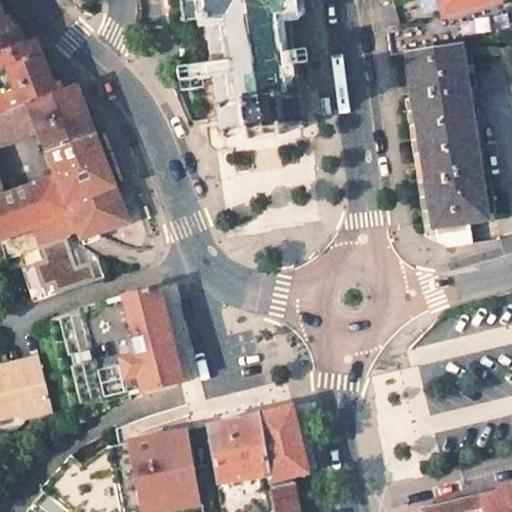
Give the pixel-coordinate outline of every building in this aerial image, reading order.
[(289,7),(305,5),(305,7),(308,7),(308,4),(311,3),(310,0),(178,0),(181,16),(178,16),(178,23),(183,22),(183,26),(187,25),(186,21),(199,19),(202,42),(206,41),(208,56),(204,56),(205,64),(210,64),(211,76),(208,77),(208,84),(212,83),(214,98),(210,100),(212,111),(215,111),(218,130),(214,131),(215,138),(219,138),(220,141),(226,139),(226,135),(239,133),(239,137),(242,137),(243,139),(280,132),(280,131),(282,131),(282,128),(297,126),(298,130),(303,130),(302,125),(306,125),(306,119),(302,119),(299,99),(302,98),(301,88),(298,88),(295,71),(298,70),(297,65),(294,65),(292,52),(295,50),(294,44),(290,44),(288,30),(292,29),(289,7)] [(511,0),(420,0),(423,9),(440,11),(442,16),(490,0),(510,0),(511,5),(511,18),(505,20),(510,37),(511,37),(511,0)] [(13,45),(15,50),(36,43),(4,7),(7,30),(9,29),(12,30),(13,30),(15,32),(16,33),(17,36),(18,38),(18,39),(18,41),(17,42),(16,43),(15,44),(13,45)] [(0,116),(28,106),(56,95),(36,43),(15,50),(13,45),(15,44),(16,43),(17,42),(18,41),(18,39),(18,38),(17,36),(16,33),(15,32),(13,30),(12,30),(9,29),(7,30),(5,24),(0,25),(0,116)] [(500,210),(494,171),(484,172),(470,88),(480,86),(471,39),(405,51),(433,240),(448,249),(472,245),(470,220),(487,217),(486,213),(500,210)] [(36,126),(40,137),(46,153),(93,136),(76,88),(56,95),(28,106),(36,126)] [(0,143),(36,126),(28,106),(0,116),(0,143)] [(111,186),(93,136),(46,153),(47,155),(43,156),(48,171),(51,180),(55,178),(65,206),(112,188),(111,186)] [(46,182),(38,185),(50,222),(53,222),(71,215),(67,209),(66,207),(65,206),(55,178),(51,180),(46,182)] [(3,199),(0,200),(0,241),(50,222),(38,185),(3,199)] [(125,224),(111,186),(112,188),(65,206),(66,207),(67,209),(71,215),(91,217),(96,219),(105,231),(125,224)] [(43,262),(33,266),(42,290),(52,287),(55,296),(103,279),(97,260),(76,268),(66,239),(39,248),(43,262)] [(42,290),(33,266),(21,270),(33,303),(55,296),(52,287),(42,290)] [(78,314),(78,317),(88,355),(78,358),(81,367),(91,365),(100,403),(101,406),(129,399),(128,397),(140,393),(141,395),(155,391),(181,386),(158,289),(124,299),(125,302),(106,308),(105,305),(78,314)] [(88,355),(78,317),(58,322),(67,358),(70,357),(74,372),(70,372),(79,408),(100,403),(91,365),(81,367),(78,358),(88,355)] [(38,361),(10,367),(12,375),(40,368),(38,361)] [(10,367),(0,369),(0,421),(21,417),(22,422),(51,415),(40,368),(12,375),(10,367)] [(317,511),(311,486),(293,489),(292,478),(309,476),(292,408),(254,417),(271,511),(317,511)] [(205,429),(220,511),(271,511),(254,417),(205,429)] [(169,511),(202,507),(190,432),(131,443),(132,445),(109,449),(84,467),(74,455),(59,469),(46,484),(42,489),(46,492),(30,508),(27,511),(169,511)] [(309,476),(292,478),(293,489),(311,486),(309,476)] [(433,511),(511,511),(511,489),(507,491),(509,497),(499,500),(484,503),(482,498),(433,510),(433,511)] [(507,491),(497,493),(499,500),(509,497),(507,491)]
